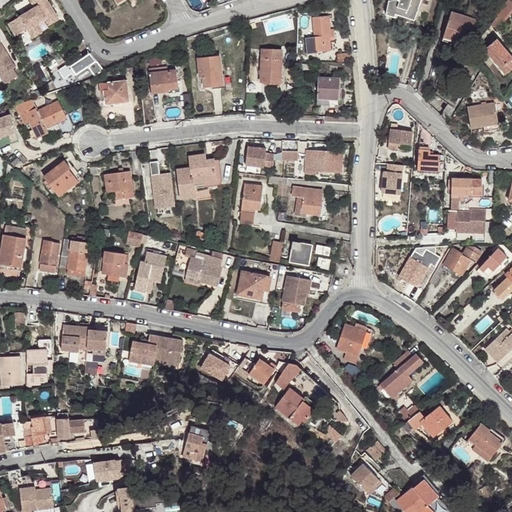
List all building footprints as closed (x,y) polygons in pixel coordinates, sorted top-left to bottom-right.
[(33,36),(41,32),(36,25),(44,20),(49,27),(59,21),(45,0),(28,0),(34,10),(8,26),(16,38),(27,31),(30,36),(33,36)] [(418,9),(421,0),(389,0),(386,13),(413,23),(418,9)] [(429,13),(432,0),(421,0),(418,9),(429,13)] [(509,0),(496,17),(498,18),(493,24),(497,29),(504,21),(505,22),(511,12),(511,0),(509,0)] [(444,36),(456,40),(464,42),(469,28),(473,30),(477,19),(451,11),(444,36)] [(334,29),(330,29),(329,15),(313,16),(315,35),(305,36),(306,52),(330,50),(330,40),(329,35),(335,34),(334,29)] [(43,35),(41,32),(33,36),(30,36),(32,38),(33,40),(43,35)] [(487,41),(490,45),(497,40),(494,36),(487,41)] [(511,58),(497,40),(490,45),(484,50),(505,75),(511,69),(511,58)] [(0,72),(3,77),(13,70),(16,69),(0,42),(0,72)] [(261,49),(259,81),(279,82),(281,49),(261,49)] [(337,53),(338,60),(352,59),(351,52),(337,53)] [(105,72),(93,55),(86,60),(83,62),(72,68),(78,77),(90,69),(96,77),(105,72)] [(196,58),(198,76),(201,76),(203,86),(221,83),(218,56),(196,58)] [(177,88),(175,70),(166,72),(166,68),(148,69),(150,93),(166,91),(167,89),(177,88)] [(18,78),(13,70),(3,77),(1,78),(5,86),(18,78)] [(319,77),(317,98),(339,99),(340,91),(340,77),(319,77)] [(111,101),(111,104),(129,101),(126,80),(99,84),(100,90),(103,90),(103,95),(104,101),(111,101)] [(339,99),(317,98),(317,103),(342,104),(343,91),(340,91),(339,99)] [(16,106),(20,115),(32,109),(29,101),(16,106)] [(58,131),(55,124),(66,118),(58,102),(37,111),(36,108),(32,109),(20,115),(24,125),(29,123),(37,138),(48,133),(47,133),(50,131),(51,134),(58,131)] [(440,115),(447,122),(456,108),(449,102),(440,115)] [(484,128),(498,125),(495,104),(468,108),(471,130),(484,128)] [(10,116),(0,118),(0,137),(16,133),(10,116)] [(431,134),(421,124),(419,154),(441,154),(441,153),(441,143),(431,134)] [(390,128),(387,148),(396,149),(397,143),(410,145),(412,132),(390,128)] [(397,143),(396,149),(409,151),(410,145),(397,143)] [(264,148),(245,148),(244,166),(272,168),(272,159),(272,154),(263,153),(264,148)] [(341,170),(342,150),(306,148),(305,172),(316,173),(317,169),(331,170),(341,170)] [(280,152),(280,159),(297,160),(297,150),(280,150),(280,152)] [(188,156),(190,168),(193,185),(217,182),(215,158),(206,159),(206,154),(188,156)] [(441,154),(419,154),(417,172),(439,172),(441,154)] [(68,169),(76,180),(82,177),(74,165),(72,166),(66,158),(63,160),(69,169),(68,169)] [(193,185),(194,190),(223,186),(219,158),(215,158),(217,182),(193,185)] [(69,169),(63,160),(43,176),(58,196),(77,182),(76,180),(68,169),(69,169)] [(157,160),(148,161),(154,207),(173,206),(169,171),(158,173),(157,160)] [(403,164),(388,162),(387,170),(384,170),(382,191),(401,193),(403,164)] [(7,175),(17,172),(16,170),(9,165),(7,175)] [(193,185),(190,168),(176,169),(181,200),(196,198),(194,190),(193,185)] [(124,198),(133,196),(129,171),(104,174),(106,191),(115,191),(123,189),(124,198)] [(497,173),(483,171),(482,175),(490,175),(490,182),(496,183),(497,173)] [(286,178),(269,176),(268,183),(278,184),(285,185),(286,178)] [(452,198),(458,198),(459,200),(462,203),(466,203),(469,202),(471,198),(481,199),(481,178),(452,177),(452,179),(452,190),(452,198)] [(244,183),(241,210),(254,212),(255,208),(259,208),(262,185),(244,183)] [(285,185),(278,184),(277,194),(284,195),(285,185)] [(296,196),(303,197),(304,188),(293,186),(292,195),(296,196)] [(323,189),(304,188),(303,197),(301,215),(307,215),(307,212),(320,213),(322,201),(323,189)] [(124,198),(123,189),(115,191),(116,199),(124,198)] [(301,215),(303,197),(296,196),(294,214),(301,215)] [(449,229),(457,229),(458,210),(459,210),(459,200),(458,198),(452,198),(451,210),(450,210),(449,229)] [(320,213),(307,212),(307,215),(323,217),(326,201),(322,201),(320,213)] [(459,210),(458,210),(457,229),(457,232),(458,231),(458,239),(471,239),(471,232),(486,232),(487,207),(471,207),(471,210),(459,210)] [(254,212),(241,210),(240,217),(253,219),(254,212)] [(287,220),(288,213),(280,212),(279,220),(287,220)] [(0,256),(0,262),(21,267),(28,230),(6,226),(4,234),(0,256)] [(194,236),(203,237),(204,230),(196,229),(194,236)] [(125,244),(139,247),(143,235),(128,232),(125,244)] [(59,264),(68,266),(84,270),(88,252),(87,252),(88,241),(72,239),(64,238),(59,264)] [(40,270),(55,272),(60,242),(44,240),(40,270)] [(270,261),(280,262),(284,242),(274,240),(270,261)] [(290,261),(309,263),(313,244),(294,241),(290,261)] [(319,244),(318,250),(330,253),(331,246),(319,244)] [(463,252),(451,245),(449,249),(443,259),(446,260),(445,262),(457,270),(462,273),(472,257),(476,260),(483,249),(476,245),(474,248),(467,244),(463,252)] [(190,257),(185,274),(200,279),(200,282),(216,286),(221,267),(219,267),(221,258),(209,255),(195,251),(195,250),(186,247),(184,255),(190,257)] [(498,247),(484,261),(485,261),(480,267),(477,270),(483,276),(486,273),(489,275),(494,270),(496,273),(501,267),(499,265),(507,257),(498,247)] [(431,264),(435,266),(441,257),(426,248),(422,254),(415,249),(399,275),(410,282),(415,273),(423,278),(431,264)] [(105,250),(101,272),(123,276),(125,263),(124,263),(125,253),(105,250)] [(211,250),(209,255),(221,258),(223,254),(211,250)] [(153,279),(159,280),(165,257),(148,253),(146,262),(140,262),(134,289),(145,291),(152,278),(153,279)] [(318,265),(328,267),(330,258),(320,256),(318,265)] [(438,268),(426,289),(433,293),(445,272),(454,277),(457,270),(445,262),(446,260),(443,259),(438,268)] [(84,270),(68,266),(67,273),(83,275),(84,270)] [(239,293),(267,299),(272,277),(244,271),(239,293)] [(418,286),(423,278),(415,273),(410,282),(418,286)] [(200,279),(185,274),(183,280),(199,285),(200,282),(200,279)] [(311,278),(287,274),(282,308),(304,312),(311,278)] [(511,288),(511,282),(505,275),(502,278),(504,281),(502,284),(498,287),(494,291),(501,299),(511,288)] [(153,279),(152,278),(145,291),(150,292),(153,279)] [(511,288),(501,299),(505,303),(511,293),(511,288)] [(23,312),(15,312),(15,325),(24,326),(23,312)] [(57,312),(56,312),(55,324),(62,325),(63,312),(57,312)] [(354,326),(365,330),(360,345),(364,347),(365,347),(372,328),(356,322),(354,326)] [(365,330),(354,326),(348,324),(345,323),(337,347),(346,351),(343,358),(354,362),(359,349),(360,345),(365,330)] [(87,346),(88,330),(89,326),(63,325),(63,329),(62,350),(78,351),(79,348),(87,349),(87,346)] [(511,348),(511,334),(506,329),(485,348),(498,362),(511,348)] [(107,331),(88,330),(87,346),(93,347),(93,350),(106,351),(107,331)] [(333,341),(338,334),(332,331),(328,338),(333,341)] [(145,351),(157,354),(161,336),(153,334),(151,339),(144,338),(143,340),(134,338),(130,359),(143,361),(145,351)] [(161,336),(157,354),(157,357),(169,360),(168,364),(180,366),(185,341),(161,336)] [(209,353),(230,364),(233,359),(211,348),(209,353)] [(384,381),(392,390),(404,379),(423,363),(415,354),(413,356),(408,350),(392,363),(398,369),(384,381)] [(222,378),(230,364),(209,353),(201,367),(222,378)] [(1,365),(20,363),(20,357),(0,358),(1,365)] [(260,361),(256,367),(247,362),(242,370),(265,385),(275,371),(260,361)] [(307,398),(306,397),(288,383),(303,366),(298,362),(290,363),(277,382),(288,391),(277,406),(300,424),(307,416),(309,418),(316,408),(306,399),(307,398)] [(22,385),(20,363),(1,365),(3,387),(22,385)] [(135,363),(134,374),(150,376),(151,365),(135,363)] [(47,365),(34,366),(35,368),(35,375),(36,384),(48,383),(47,375),(54,374),(54,366),(53,366),(47,367),(47,365)] [(342,374),(350,385),(355,380),(347,370),(342,374)] [(55,372),(55,382),(63,381),(63,373),(55,372)] [(404,379),(392,390),(397,395),(409,384),(404,379)] [(309,394),(306,397),(307,398),(306,399),(316,408),(309,418),(312,420),(319,411),(324,405),(309,394)] [(420,411),(416,406),(409,412),(405,407),(400,411),(408,421),(420,411)] [(440,407),(425,419),(420,422),(421,424),(433,438),(452,422),(440,407)] [(420,422),(425,419),(420,413),(409,422),(414,428),(421,424),(420,422)] [(23,427),(24,437),(26,437),(27,446),(31,446),(30,444),(45,442),(44,433),(43,416),(29,418),(31,426),(23,427)] [(57,418),(58,438),(69,438),(69,433),(85,433),(85,420),(69,420),(69,418),(57,418)] [(3,424),(0,424),(0,452),(6,451),(6,450),(8,450),(8,444),(5,444),(4,439),(15,437),(14,423),(3,424)] [(186,450),(203,456),(205,456),(213,430),(192,424),(184,449),(186,450)] [(329,448),(342,434),(331,424),(324,432),(321,430),(315,436),(329,448)] [(481,424),(480,426),(501,441),(504,437),(492,428),(490,431),(481,424)] [(501,441),(480,426),(468,440),(475,445),(492,458),(506,439),(504,437),(501,441)] [(104,428),(90,430),(92,438),(105,436),(104,428)] [(377,442),(366,453),(375,463),(386,453),(377,442)] [(492,458),(475,445),(471,452),(487,464),(492,458)] [(201,462),(203,456),(186,450),(184,456),(201,462)] [(117,458),(95,461),(98,480),(119,477),(124,474),(124,472),(131,471),(129,457),(117,459),(117,458)] [(378,481),(362,465),(350,478),(366,494),(375,485),(378,481)] [(19,468),(8,470),(11,482),(22,480),(19,468)] [(438,498),(424,480),(396,502),(403,511),(420,511),(428,507),(438,498)] [(36,491),(36,488),(35,485),(20,487),(23,510),(34,508),(55,505),(52,485),(42,487),(40,491),(36,491)] [(120,491),(122,511),(134,511),(134,508),(157,505),(156,501),(163,501),(162,491),(153,492),(152,487),(120,491)] [(398,495),(393,490),(384,498),(383,502),(387,506),(398,495)] [(0,494),(0,511),(8,508),(5,499),(2,500),(0,495),(0,494)]
